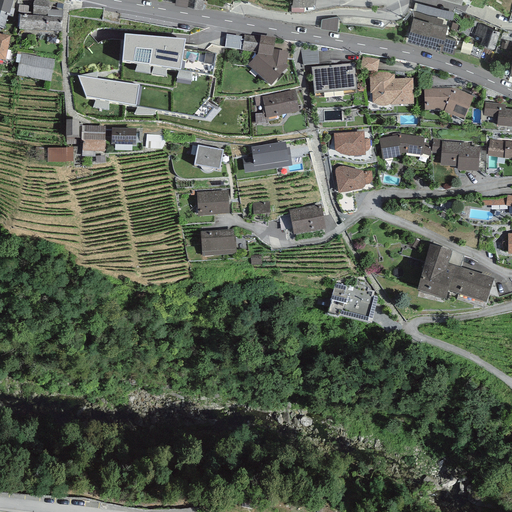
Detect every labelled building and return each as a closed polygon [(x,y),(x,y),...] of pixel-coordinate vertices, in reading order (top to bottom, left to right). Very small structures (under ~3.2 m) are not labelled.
[(9,17),(13,0),(0,0),(0,29),(3,30),(7,16),(9,17)] [(51,3),(34,0),(33,15),(62,17),(62,11),(51,11),(51,3)] [(203,0),(175,0),(175,4),(202,9),(203,0)] [(449,21),(414,12),(406,41),(441,50),(442,49),(454,53),(457,40),(445,37),(449,21)] [(62,19),(20,16),(20,31),(61,33),(62,19)] [(338,17),(322,20),(321,28),(337,30),(338,17)] [(500,32),(478,24),(474,34),(482,37),(480,43),(494,49),(500,32)] [(0,62),(5,63),(10,37),(0,35),(0,62)] [(240,51),(241,38),(227,35),(225,48),(240,51)] [(258,54),(261,38),(244,35),(241,51),(258,54)] [(125,36),(122,65),(135,66),(132,75),(193,85),(194,76),(212,78),(215,57),(185,52),(186,41),(125,36)] [(257,55),(247,67),(271,89),(288,69),(286,67),(288,53),(274,51),(276,39),(261,37),(261,38),(258,54),(257,55)] [(305,66),(321,65),(320,51),(304,52),(305,66)] [(55,60),(21,54),(17,77),(51,83),(55,60)] [(363,57),(360,71),(376,74),(379,60),(363,57)] [(312,69),(315,99),(357,94),(353,64),(312,69)] [(372,76),(369,76),(369,95),(372,95),(373,105),(375,105),(376,107),(380,108),(383,108),(385,108),(387,107),(389,106),(391,106),(391,107),(414,107),(413,80),(395,80),(394,76),(391,76),(390,75),(386,73),(383,72),(380,72),(376,74),(374,75),(372,76)] [(136,109),(140,87),(77,77),(87,100),(93,101),(90,110),(110,113),(110,104),(136,109)] [(452,88),(424,90),(424,112),(444,112),(444,113),(463,121),(474,98),(452,88)] [(262,98),(267,119),(299,113),(295,91),(262,98)] [(506,105),(485,103),(484,117),(497,118),(497,128),(510,129),(510,130),(511,130),(511,111),(506,111),(506,105)] [(66,125),(67,140),(79,140),(79,125),(66,125)] [(104,128),(81,127),(81,144),(83,144),(82,152),(103,153),(104,128)] [(111,129),(111,147),(136,148),(137,130),(111,129)] [(364,133),(333,135),(335,153),(340,155),(343,157),(348,158),(353,159),(365,158),(365,153),(367,152),(368,152),(370,150),(370,147),(369,140),(364,140),(364,133)] [(392,138),(379,140),(382,162),(402,157),(401,154),(422,156),(422,155),(424,144),(425,137),(398,135),(392,135),(392,138)] [(150,138),(148,149),(162,152),(164,141),(150,138)] [(442,140),(433,139),(432,154),(441,154),(442,142),(442,140)] [(511,141),(505,142),(490,139),(488,157),(504,159),(511,160),(511,141)] [(470,144),(442,142),(441,154),(440,167),(457,168),(457,173),(478,174),(480,148),(470,147),(470,144)] [(285,144),(251,149),(253,169),(288,163),(285,144)] [(431,145),(424,144),(422,155),(430,156),(431,145)] [(219,172),(223,152),(198,147),(194,168),(201,169),(202,170),(202,171),(204,172),(207,173),(209,173),(211,172),(212,171),(219,172)] [(46,155),(47,172),(74,171),(73,154),(46,155)] [(335,177),(339,195),(362,192),(365,189),(365,186),(366,186),(367,186),(370,185),(372,182),(372,180),(371,171),(362,173),(342,168),(340,168),(339,168),(337,170),(335,172),(335,174),(335,177)] [(197,194),(198,217),(229,216),(228,192),(197,194)] [(255,203),(256,214),(267,213),(266,202),(255,203)] [(289,211),(293,237),(325,231),(321,205),(289,211)] [(201,233),(202,257),(236,255),(234,231),(201,233)] [(452,253),(430,246),(417,295),(445,304),(448,295),(486,307),(494,281),(448,265),(452,253)] [(369,288),(347,283),(346,287),(336,285),(328,317),(338,319),(340,314),(369,321),(374,298),(372,297),(373,292),(369,291),(369,288)]
